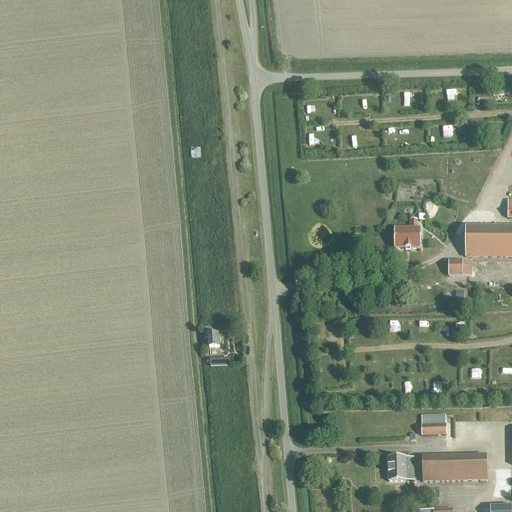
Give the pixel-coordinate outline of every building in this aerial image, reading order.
[(449,119),(440,121),(442,131),(451,129),(449,119)] [(194,141),(194,151),(204,151),(204,141),(194,141)] [(420,230),(417,230),(417,221),(410,221),(410,230),(395,230),(395,250),(420,250),(420,230)] [(466,258),(511,258),(511,228),(466,228),(466,258)] [(449,277),(471,278),(472,262),(449,262),(449,277)] [(211,329),(203,330),(204,340),(208,340),(209,349),(219,348),(218,334),(212,334),(211,329)] [(416,426),(416,438),(445,437),(444,417),(420,418),(420,426),(416,426)] [(421,459),(422,485),(485,483),(484,457),(421,459)] [(406,469),(412,469),(412,460),(388,460),(388,483),(411,482),(411,472),(406,472),(406,469)]
